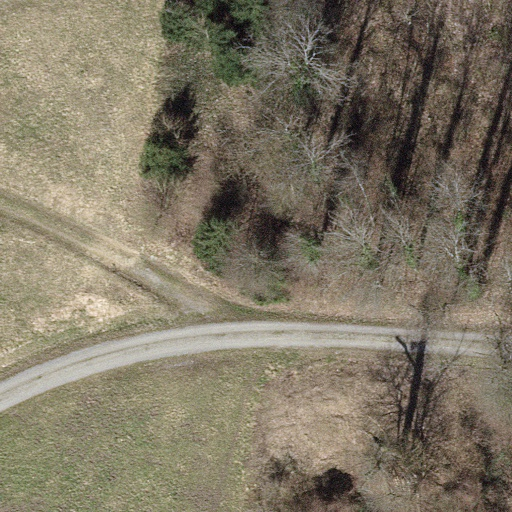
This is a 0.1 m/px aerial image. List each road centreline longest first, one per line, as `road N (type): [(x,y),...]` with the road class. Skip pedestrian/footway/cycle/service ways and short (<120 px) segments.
road 1 (track): [(511,354),(153,336),(0,392)]
road 2 (track): [(218,336),(144,257),(0,200)]
